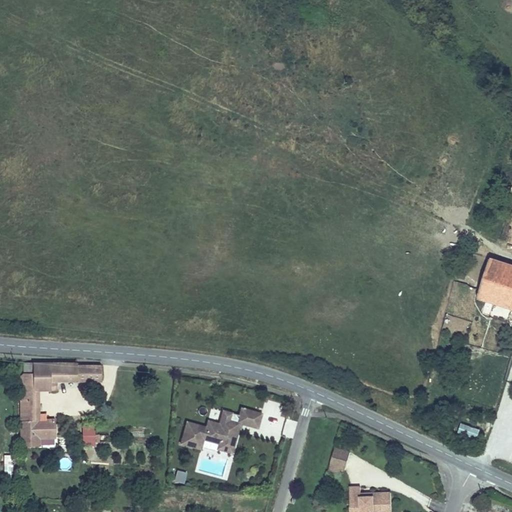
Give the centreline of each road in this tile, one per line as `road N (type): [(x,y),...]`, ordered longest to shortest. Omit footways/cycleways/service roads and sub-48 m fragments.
road 1 (tertiary): [(0,344),(199,361),(314,392)]
road 2 (tertiary): [(314,392),(472,466)]
road 3 (unclassified): [(277,511),(314,392)]
